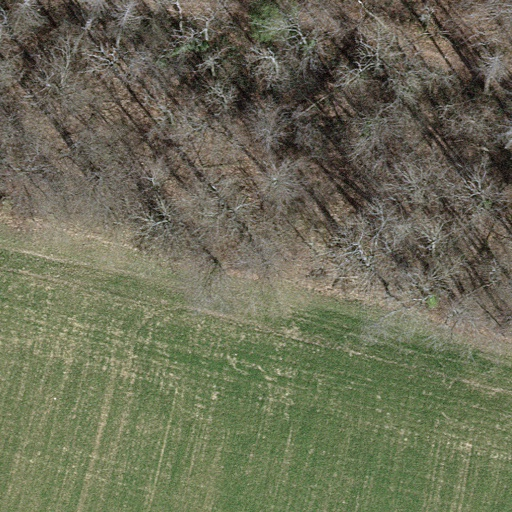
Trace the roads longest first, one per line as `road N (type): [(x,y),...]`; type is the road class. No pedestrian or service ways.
road 1 (track): [(0,222),(511,350)]
road 2 (track): [(511,73),(345,14),(274,0)]
